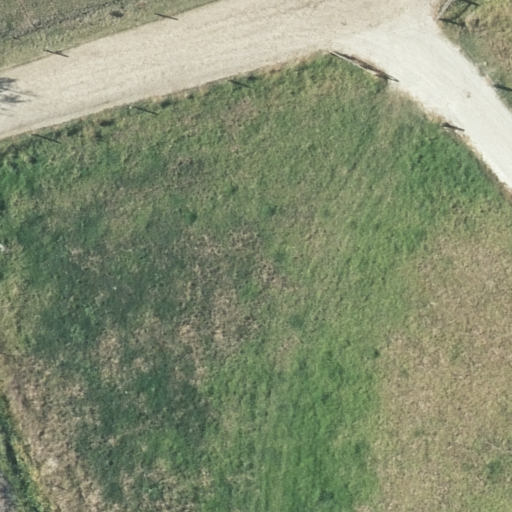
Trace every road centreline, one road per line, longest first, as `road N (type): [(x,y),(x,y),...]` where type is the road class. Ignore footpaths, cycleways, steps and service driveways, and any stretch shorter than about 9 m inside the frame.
road 1 (track): [(331,0),(0,99)]
road 2 (track): [(404,0),(511,123)]
